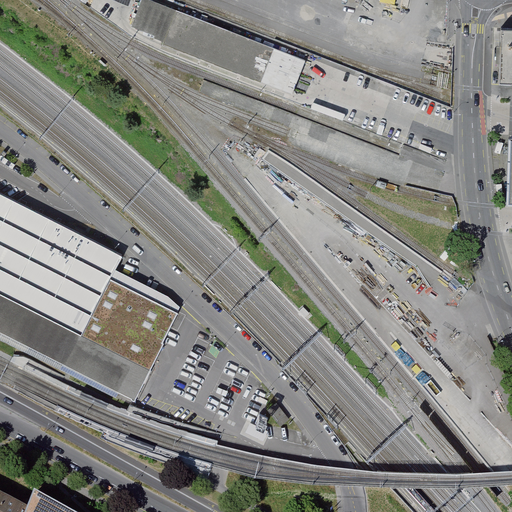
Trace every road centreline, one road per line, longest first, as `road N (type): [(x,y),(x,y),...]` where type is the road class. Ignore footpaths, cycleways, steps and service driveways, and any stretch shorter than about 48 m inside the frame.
road 1 (residential): [(0,128),(270,369),(321,434),(349,491)]
road 2 (primary): [(214,511),(0,393)]
road 3 (primary): [(0,422),(159,511)]
